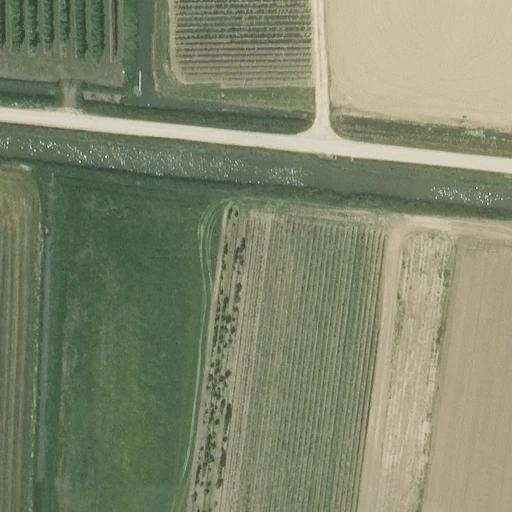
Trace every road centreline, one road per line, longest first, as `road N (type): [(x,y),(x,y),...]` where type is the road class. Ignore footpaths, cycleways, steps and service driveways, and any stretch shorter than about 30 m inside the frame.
road 1 (unclassified): [(511,165),(0,112)]
road 2 (unknown): [(318,141),(311,0)]
